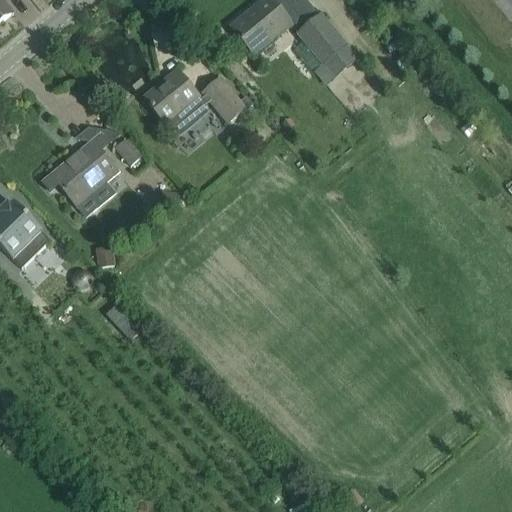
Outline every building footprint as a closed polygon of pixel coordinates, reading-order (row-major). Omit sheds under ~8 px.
[(0,0),(0,25),(13,14),(1,0),(0,0)] [(24,0),(35,15),(45,8),(39,0),(24,0)] [(291,26),(270,0),(267,0),(251,12),(252,14),(246,19),(246,18),(231,30),(253,57),(291,26)] [(303,44),(292,52),(299,61),(301,60),(306,66),(304,67),(311,76),(314,73),(326,87),(358,61),(347,49),(321,16),(297,36),(303,44)] [(143,26),(112,37),(127,79),(158,68),(143,26)] [(157,90),(144,101),(157,117),(167,130),(169,129),(173,134),(187,122),(190,125),(206,111),(207,111),(205,108),(209,105),(204,100),(201,102),(190,89),(178,73),(162,86),(164,89),(159,93),(157,90)] [(221,79),(201,96),(204,100),(209,105),(210,107),(225,126),(228,128),(233,123),(247,111),(247,110),(253,105),(245,97),(239,102),(221,79)] [(117,174),(112,168),(99,153),(108,145),(91,143),(74,157),(76,160),(68,167),(66,164),(51,177),(50,193),(59,186),(77,209),(117,174)] [(130,169),(140,161),(125,143),(115,151),(130,169)] [(178,212),(181,196),(167,193),(163,209),(178,212)] [(50,243),(14,206),(11,209),(8,206),(0,214),(0,218),(1,219),(0,219),(0,248),(21,271),(50,243)] [(99,269),(114,267),(112,252),(97,254),(99,269)] [(72,278),(72,281),(72,283),(74,286),(76,288),(78,289),(81,290),(84,290),(87,289),(89,287),(91,285),(92,283),(92,280),(92,277),(91,274),(89,272),(87,271),(84,269),(82,269),(79,270),(76,271),(74,273),(72,275),(72,278)]
